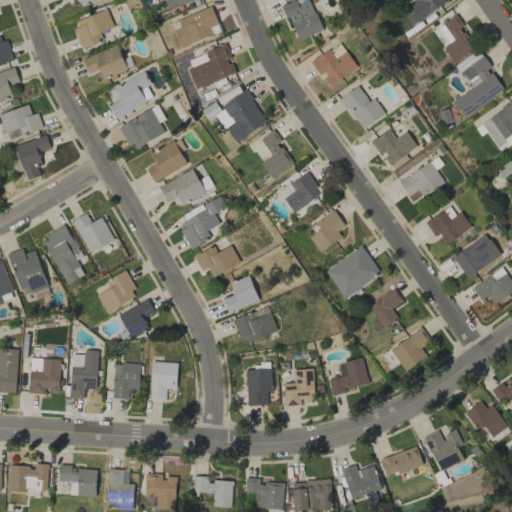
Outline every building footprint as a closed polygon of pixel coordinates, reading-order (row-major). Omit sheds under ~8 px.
[(190,0),(164,0),(168,9),(190,0)] [(308,0),(306,0),(298,4),(295,0),(292,0),(282,5),(298,40),(322,29),(308,0)] [(445,3),(443,0),(415,0),(401,9),(410,25),(445,3)] [(171,23),(181,47),(220,30),(210,6),(171,23)] [(73,20),(81,46),(103,40),(100,30),(112,27),(107,10),(73,20)] [(441,46),(454,62),(474,47),(459,28),(463,25),(455,14),(437,27),(447,41),(441,46)] [(319,75),(322,73),(328,84),(356,67),(340,42),(310,61),(319,75)] [(234,73),(229,58),(231,58),(225,43),(203,52),(206,61),(187,68),(195,88),(234,73)] [(126,69),(116,44),(81,58),(88,73),(98,69),(102,79),(126,69)] [(455,64),(471,87),(452,101),(463,117),(503,90),(488,68),(490,67),(477,48),(455,64)] [(116,118),(145,101),(139,90),(150,83),(143,71),(113,88),(119,99),(109,105),(116,118)] [(339,99),(362,129),(384,113),(373,98),(369,101),(357,85),(339,99)] [(266,122),(245,89),(220,105),(223,109),(216,114),(222,124),(223,124),(235,142),(266,122)] [(497,152),(511,141),(511,126),(508,120),(511,117),(511,101),(478,124),(497,152)] [(42,128),(37,112),(31,114),(27,104),(0,113),(0,119),(4,133),(18,128),(21,134),(42,128)] [(164,132),(158,122),(164,119),(156,105),(118,125),(132,150),(164,132)] [(406,131),(394,138),(389,129),(370,140),(379,155),(382,153),(392,169),(408,159),(405,153),(416,146),(406,131)] [(39,175),(35,164),(41,162),(38,152),(50,148),(46,135),(13,145),(24,180),(39,175)] [(153,182),(186,164),(180,152),(184,149),(178,138),(150,153),(155,163),(146,168),(153,182)] [(444,182),(430,162),(400,184),(408,195),(417,189),(422,197),(444,182)] [(166,201),(177,196),(181,204),(204,191),(191,168),(158,186),(166,201)] [(321,194),(307,172),(279,189),(292,211),(321,194)] [(190,248),(209,239),(205,230),(218,224),(213,212),(223,207),(218,197),(201,205),(204,210),(178,223),(190,248)] [(459,211),(455,214),(448,205),(424,222),(434,235),(436,234),(444,245),(470,226),(459,211)] [(318,230),(309,234),(316,250),(341,239),(337,230),(343,227),(335,210),(314,220),(318,230)] [(101,216),(90,222),(85,212),(72,219),(89,253),(113,241),(101,216)] [(41,239),(66,284),(84,274),(76,260),(82,256),(65,225),(41,239)] [(469,244),(452,256),(467,277),(495,258),(484,243),(473,250),(469,244)] [(213,246),(193,256),(200,271),(207,268),(211,277),(239,262),(230,244),(216,252),(213,246)] [(379,274),(362,246),(324,269),(342,297),(379,274)] [(7,253),(21,296),(33,292),(35,299),(50,294),(34,249),(23,253),(21,248),(7,253)] [(471,287),(480,300),(487,295),(493,304),(511,291),(511,282),(501,267),(471,287)] [(96,294),(104,311),(136,297),(125,271),(104,280),(108,289),(96,294)] [(257,303),(250,276),(229,281),(233,295),(222,298),(226,311),(257,303)] [(368,303),(381,327),(397,319),(390,307),(400,301),(394,290),(368,303)] [(154,311),(146,298),(117,315),(130,338),(148,328),(143,317),(154,311)] [(232,318),(242,343),(276,331),(267,306),(232,318)] [(403,370),(425,357),(420,347),(428,342),(420,329),(389,348),(403,370)] [(0,391),(15,392),(16,348),(0,347),(0,391)] [(96,388),(97,350),(83,350),(82,367),(70,366),(69,397),(83,398),(83,388),(96,388)] [(327,379),(330,392),(368,384),(362,357),(343,361),(346,375),(327,379)] [(58,392),(59,358),(41,358),(40,371),(28,370),(28,392),(46,393),(46,392),(58,392)] [(165,400),(166,388),(175,389),(177,362),(150,361),(148,399),(165,400)] [(112,397),(128,398),(129,390),(138,390),(139,363),(113,362),(112,397)] [(267,404),(266,391),(271,391),(270,368),(245,368),(246,405),(267,404)] [(294,382),(282,383),(283,405),(301,404),(301,401),(313,401),(312,368),(293,369),(294,382)] [(511,374),(503,380),(490,389),(500,402),(511,393),(511,374)] [(485,408),(480,401),(464,412),(476,430),(483,426),(491,436),(506,426),(491,404),(485,408)] [(462,444),(454,429),(441,435),(438,429),(422,436),(438,470),(463,459),(457,447),(462,444)] [(385,475),(396,471),(397,474),(422,464),(415,445),(379,459),(385,475)] [(8,465),(7,491),(26,492),(26,489),(46,489),(47,464),(33,463),(33,466),(8,465)] [(374,465),(356,469),(355,465),(342,468),(349,497),(380,490),(374,465)] [(76,495),(95,496),(96,467),(58,466),(58,480),(77,481),(76,495)] [(122,469),(107,468),(106,503),(115,504),(115,509),(131,509),(132,483),(122,483),(122,469)] [(143,495),(156,496),(155,509),(174,509),(175,476),(163,476),(163,473),(144,473),(143,495)] [(231,481),(208,480),(208,476),(194,475),(193,492),(212,493),(212,506),(230,507),(231,481)] [(282,508),(283,483),(259,482),(259,478),(245,477),(244,494),(257,495),(256,508),(282,508)] [(293,510),(332,508),(330,479),(292,481),(293,510)]
